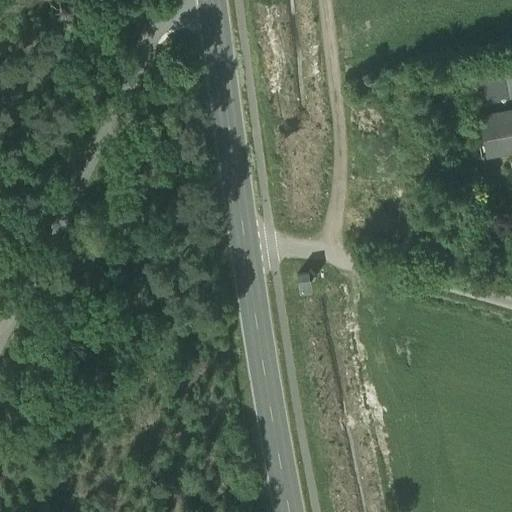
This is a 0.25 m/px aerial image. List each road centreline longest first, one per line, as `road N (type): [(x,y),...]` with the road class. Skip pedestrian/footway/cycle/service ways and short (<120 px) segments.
road 1 (primary): [(291,511),(211,0)]
road 2 (unclassified): [(198,0),(141,44),(0,329)]
road 3 (track): [(244,234),(511,305)]
road 4 (unknown): [(328,254),(336,137),(324,0)]
